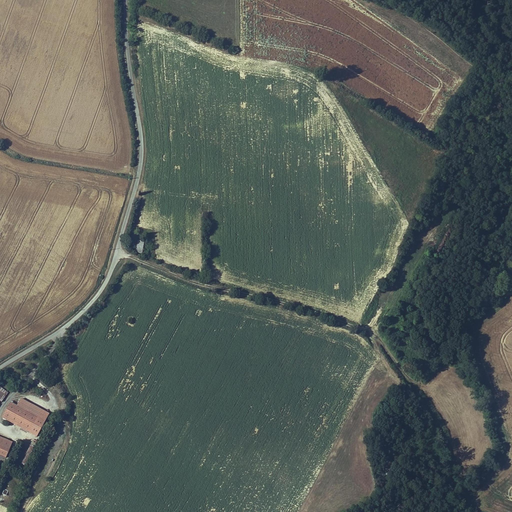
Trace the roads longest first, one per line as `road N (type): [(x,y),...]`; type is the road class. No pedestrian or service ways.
road 1 (unclassified): [(123,0),(141,150),(116,251),(83,307),(0,367)]
road 2 (track): [(116,251),(369,324)]
road 3 (track): [(369,324),(442,445),(444,511)]
road 4 (track): [(379,0),(438,35),(493,84)]
